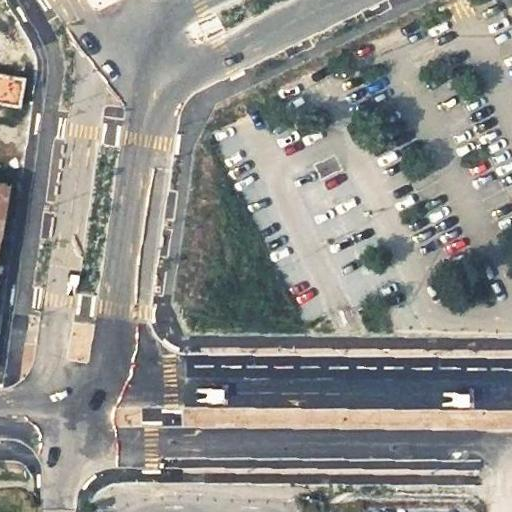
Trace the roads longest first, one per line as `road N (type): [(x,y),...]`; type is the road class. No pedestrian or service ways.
road 1 (tertiary): [(66,435),(117,445),(511,446)]
road 2 (tertiary): [(511,385),(102,381)]
road 3 (tertiary): [(95,60),(50,335),(49,391)]
road 4 (tertiary): [(102,381),(151,75)]
road 5 (unclassified): [(151,75),(191,71),(338,0)]
